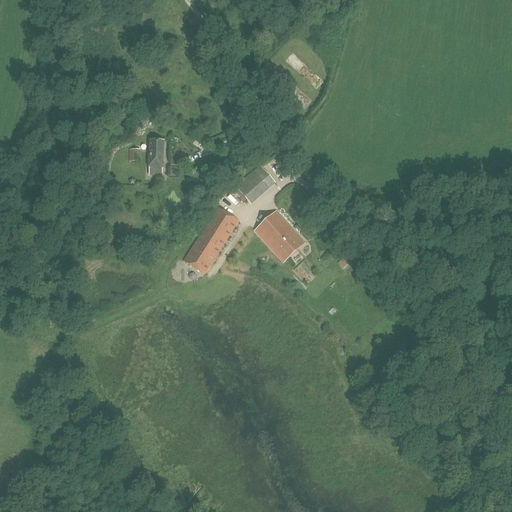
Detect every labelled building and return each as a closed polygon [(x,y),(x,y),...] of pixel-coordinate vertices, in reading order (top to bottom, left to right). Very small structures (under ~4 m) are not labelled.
[(194,31),(201,26),(195,17),(188,23),(194,31)] [(149,175),(162,176),(162,166),(163,142),(151,142),(150,149),(148,149),(148,155),(150,155),(149,175)] [(133,161),(133,162),(141,162),(141,150),(130,150),(130,161),(133,161)] [(203,155),(192,158),(193,163),(204,161),(203,155)] [(260,166),(254,171),(235,187),(238,190),(251,205),(276,184),(260,166)] [(238,222),(218,209),(185,261),(205,274),(238,222)] [(304,243),(276,212),(255,231),(283,262),(304,243)]
